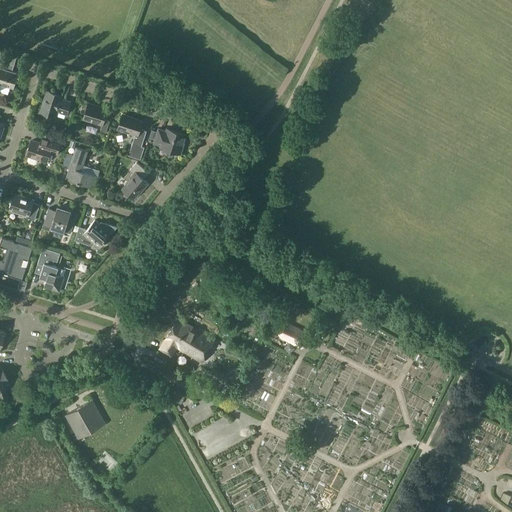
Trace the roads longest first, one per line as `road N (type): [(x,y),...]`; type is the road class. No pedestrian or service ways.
road 1 (residential): [(3,177),(142,219),(216,130),(46,72),(31,79),(21,115)]
road 2 (residential): [(73,332),(67,351),(27,372),(19,359),(27,319)]
